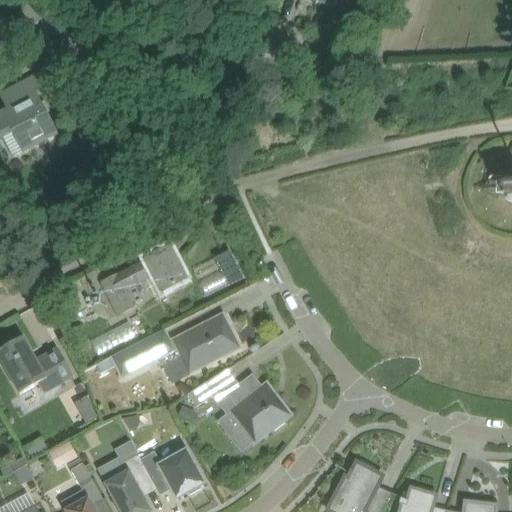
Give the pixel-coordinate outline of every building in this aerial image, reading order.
[(310,0),(334,9),(334,8),(333,7),(336,0),(310,0)] [(13,18),(0,19),(0,28),(3,47),(12,45),(36,41),(33,28),(16,31),(13,18)] [(0,114),(0,135),(4,143),(16,137),(25,153),(60,135),(40,97),(55,89),(44,69),(0,93),(9,109),(0,114)] [(501,189),(502,191),(503,194),(504,196),(506,198),(508,200),(511,201),(511,200),(511,171),(511,172),(509,172),(507,174),(506,175),(505,175),(503,177),(502,180),(501,182),(501,184),(501,186),(501,188),(501,189)] [(103,284),(112,302),(119,315),(134,308),(125,290),(153,275),(163,293),(187,280),(170,249),(103,284)] [(133,346),(113,357),(123,378),(144,367),(160,359),(165,367),(183,359),(190,373),(212,362),(213,364),(225,358),(224,356),(240,348),(223,316),(171,343),(165,330),(133,346)] [(127,322),(94,343),(101,354),(134,333),(127,322)] [(70,335),(77,355),(88,351),(80,331),(70,335)] [(6,348),(0,351),(0,360),(20,395),(39,385),(41,390),(58,380),(61,385),(74,377),(58,349),(37,361),(24,338),(14,344),(13,341),(4,346),(6,348)] [(291,416),(287,411),(289,410),(284,402),(282,404),(278,399),(273,402),(253,375),(222,399),(234,414),(236,412),(245,424),(230,436),(242,451),(255,442),(256,443),(273,430),(275,432),(286,424),(284,422),(291,416)] [(189,395),(197,408),(219,393),(211,381),(189,395)] [(87,397),(75,403),(87,424),(98,417),(87,397)] [(195,411),(183,406),(178,419),(190,424),(195,411)] [(139,417),(124,421),(131,434),(137,431),(140,424),(139,417)] [(44,442),(28,451),(32,458),(49,449),(44,442)] [(54,452),(62,467),(79,457),(70,442),(54,452)] [(155,455),(143,461),(142,461),(155,484),(154,484),(160,495),(172,488),(177,499),(189,493),(191,495),(202,489),(200,486),(205,484),(187,451),(172,459),(171,456),(159,463),(155,455)] [(142,461),(143,461),(139,455),(123,464),(129,473),(106,485),(121,511),(151,511),(141,492),(154,484),(155,484),(142,461)] [(2,469),(5,476),(29,463),(26,456),(2,469)] [(62,503),(66,511),(95,511),(93,507),(104,501),(80,459),(69,465),(80,485),(83,491),(62,503)] [(328,511),(329,511),(382,511),(393,494),(378,488),(383,477),(373,472),(375,468),(361,462),(360,465),(357,463),(353,471),(351,470),(348,475),(350,476),(348,479),(345,477),(328,511)] [(447,511),(434,508),(437,496),(431,495),(431,492),(419,488),(418,491),(411,489),(408,500),(401,499),(400,504),(402,505),(400,511),(447,511)] [(10,511),(9,508),(1,511),(38,511),(33,503),(17,511),(10,511)] [(464,511),(451,511),(447,511),(496,511),(497,506),(465,503),(464,511)]
